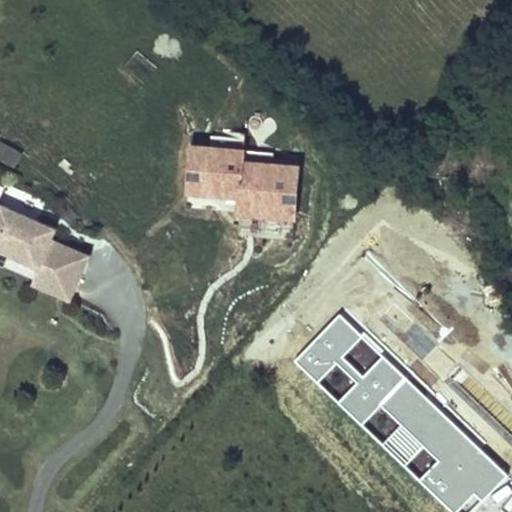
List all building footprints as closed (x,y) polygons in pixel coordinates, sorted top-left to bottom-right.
[(136,50),(123,67),(145,84),(158,67),(136,50)] [(0,161),(14,169),(23,152),(0,139),(0,161)] [(190,146),(186,193),(241,198),(239,216),(297,222),(303,166),(244,160),(245,151),(190,146)] [(0,202),(8,206),(9,201),(46,217),(54,198),(0,174),(0,202)] [(46,217),(9,201),(8,206),(0,202),(0,245),(18,254),(47,267),(40,283),(63,293),(68,282),(84,289),(100,253),(62,236),(66,225),(46,217)] [(0,245),(0,259),(13,265),(18,254),(0,245)] [(79,300),(84,289),(68,282),(63,293),(79,300)]
